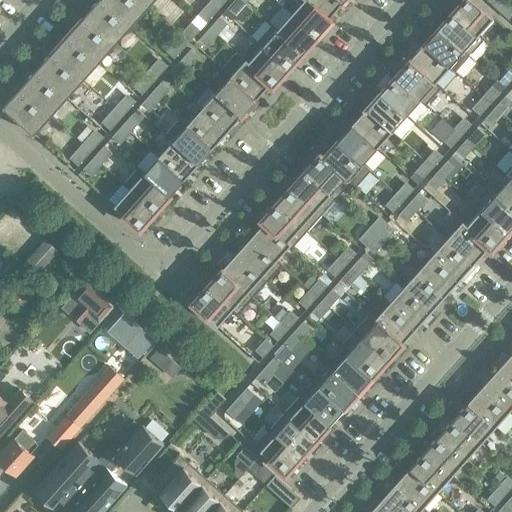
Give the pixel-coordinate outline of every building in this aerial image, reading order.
[(115,43),(131,25),(102,0),(97,0),(84,15),(115,43)] [(147,7),(138,0),(102,0),(131,25),(147,7)] [(208,19),(219,7),(211,0),(210,0),(200,12),(208,19)] [(238,12),(246,2),(243,0),(234,0),(230,5),(238,12)] [(328,18),(308,0),(303,0),(291,14),(304,25),(317,37),(332,20),(329,17),(328,18)] [(340,0),(308,0),(328,18),(329,17),(343,2),(340,0)] [(494,17),(474,0),(462,0),(453,11),(484,39),(485,38),(479,33),(494,17)] [(511,14),(511,6),(505,0),(501,0),(495,7),(509,19),(511,14)] [(484,39),(453,11),(438,27),(469,55),(470,55),(484,39)] [(304,25),(291,14),(278,29),(273,24),(272,25),(303,53),(317,37),(304,25)] [(115,43),(84,15),(68,33),(99,61),(115,43)] [(226,25),(218,18),(209,28),(217,35),(226,25)] [(187,43),(198,31),(190,23),(179,36),(187,43)] [(303,53),(272,25),(257,41),(275,57),(288,69),(303,53)] [(469,55),(438,27),(424,43),(450,67),(455,71),(469,55)] [(209,44),(217,35),(209,28),(201,37),(209,44)] [(83,79),(99,61),(68,33),(52,51),(83,79)] [(176,55),(187,43),(179,36),(168,48),(176,55)] [(275,57),(257,41),(243,57),(271,83),(270,84),(272,86),(274,85),(288,69),(275,57)] [(450,67),(424,43),(409,59),(441,87),(442,86),(436,82),(450,67)] [(197,57),(189,50),(181,60),(188,67),(197,57)] [(83,79),(52,51),(36,69),(67,97),(83,79)] [(271,83),(243,57),(242,58),(244,60),(230,76),(256,99),(263,92),(266,94),(272,86),(270,84),(271,83)] [(155,79),(166,67),(157,59),(146,71),(155,79)] [(441,87),(409,59),(395,76),(426,104),(426,103),(441,87)] [(180,76),(188,67),(181,60),(172,70),(180,76)] [(511,77),(511,64),(503,73),(511,80),(511,77)] [(67,97),(36,69),(19,87),(51,115),(67,97)] [(144,91),(155,79),(146,71),(136,84),(144,91)] [(242,115),(256,99),(230,76),(216,92),(242,115)] [(425,105),(426,104),(395,76),(381,92),(406,115),(420,100),(425,105)] [(168,89),(160,83),(152,92),(159,99),(168,89)] [(493,84),(482,96),(490,103),(501,92),(493,84)] [(51,115),(19,87),(3,106),(34,133),(51,115)] [(151,109),(159,99),(152,92),(143,102),(151,109)] [(242,115),(216,92),(201,108),(227,131),(242,115)] [(406,115),(381,92),(366,108),(392,131),(406,115)] [(123,115),(134,103),(125,95),(115,107),(123,115)] [(511,103),(511,100),(506,95),(495,106),(503,114),(511,103)] [(490,103),(482,96),(472,108),(480,115),(490,103)] [(495,106),(485,118),(493,125),(503,114),(495,106)] [(112,127),(123,115),(115,107),(104,119),(112,127)] [(213,147),(227,131),(201,108),(187,124),(213,147)] [(392,131),(366,108),(352,124),(378,147),(392,131)] [(139,122),(131,115),(123,124),(130,131),(139,122)] [(464,117),(453,128),(461,135),(472,124),(464,117)] [(213,147),(187,124),(180,118),(166,134),(173,140),(198,163),(213,147)] [(432,130),(442,138),(451,127),(441,119),(432,130)] [(122,141),(130,131),(123,124),(114,134),(122,141)] [(378,147),(352,124),(337,140),(363,163),(378,147)] [(485,134),(477,127),(467,139),(475,146),(485,134)] [(443,140),(451,147),(461,135),(453,128),(443,140)] [(91,150),(102,138),(93,131),(82,143),(91,150)] [(467,139),(456,150),(464,158),(475,146),(467,139)] [(198,163),(173,140),(158,156),(184,180),(198,163)] [(363,163),(337,140),(331,147),(328,144),(320,154),(351,182),(356,186),(370,170),(363,163)] [(80,163),(91,150),(82,143),(71,155),(80,163)] [(110,154),(103,147),(94,157),(102,164),(110,154)] [(435,149),(425,160),(433,167),(443,156),(435,149)] [(351,182),(320,154),(305,170),(336,198),(351,182)] [(184,180),(158,156),(144,173),(169,196),(184,180)] [(93,173),(102,164),(94,157),(86,166),(93,173)] [(448,159),(437,171),(445,179),(456,167),(448,159)] [(414,172),(422,179),(433,167),(425,160),(414,172)] [(169,196),(144,173),(139,168),(124,184),(129,189),(155,212),(169,196)] [(336,198),(305,170),(291,186),(322,214),(336,198)] [(437,171),(427,183),(435,190),(445,179),(437,171)] [(511,179),(504,173),(490,189),(511,208),(511,179)] [(406,181),(396,192),(404,200),(414,188),(406,181)] [(322,214),(291,186),(276,202),(307,230),(322,214)] [(511,226),(511,208),(490,189),(488,186),(473,203),(481,210),(507,233),(511,226)] [(140,229),(155,212),(129,189),(114,205),(140,229)] [(385,204),(393,212),(404,200),(396,192),(385,204)] [(419,192),(408,203),(417,211),(427,199),(419,192)] [(307,230),(276,202),(262,218),(293,246),(307,230)] [(406,222),(417,211),(408,203),(398,215),(406,222)] [(507,233),(481,210),(468,224),(463,220),(462,222),(489,246),(488,247),(491,250),(492,249),(507,233)] [(377,234),(387,223),(379,216),(369,227),(377,234)] [(293,246),(262,218),(261,219),(264,222),(250,237),(281,265),(283,264),(277,259),(290,245),(292,247),(293,246)] [(489,246),(462,222),(447,238),(475,262),(481,255),(484,258),(491,250),(488,247),(489,246)] [(395,230),(387,223),(377,234),(385,241),(395,230)] [(366,246),(377,234),(369,227),(359,239),(366,246)] [(374,253),(385,241),(377,234),(366,246),(374,253)] [(281,265),(250,237),(236,253),(267,281),(281,265)] [(475,262),(447,238),(433,254),(460,278),(475,262)] [(59,252),(45,240),(24,264),(38,276),(59,252)] [(348,246),(338,257),(346,264),(356,253),(348,246)] [(267,281),(236,253),(221,270),(252,297),(254,296),(249,291),(261,277),(266,282),(267,281)] [(0,269),(8,277),(21,264),(11,254),(0,265),(0,269)] [(460,278),(433,254),(418,270),(446,295),(460,278)] [(361,256),(351,268),(359,275),(369,263),(361,256)] [(327,269),(335,276),(346,264),(338,257),(327,269)] [(351,268),(340,279),(348,286),(359,275),(351,268)] [(252,297),(221,270),(207,286),(238,314),(252,297)] [(431,311),(446,295),(418,270),(404,286),(431,311)] [(319,278),(309,289),(317,297),(327,285),(319,278)] [(86,282),(72,297),(99,321),(112,306),(86,282)] [(238,314),(207,286),(192,302),(218,325),(232,309),(237,314),(238,314)] [(431,311),(404,286),(389,302),(417,327),(431,311)] [(332,288),(322,300),(330,307),(340,295),(332,288)] [(298,301),(306,308),(317,297),(309,289),(298,301)] [(22,308),(27,303),(28,298),(26,294),(21,292),(16,292),(12,296),(12,304),(16,307),(22,308)] [(330,307),(322,300),(311,312),(319,319),(330,307)] [(417,327),(389,302),(375,319),(402,343),(417,327)] [(290,310),(280,321),(288,329),(299,317),(290,310)] [(125,311),(107,330),(125,346),(135,336),(147,347),(155,339),(142,327),(125,311)] [(402,343),(375,319),(369,314),(355,330),(362,336),(388,359),(402,343)] [(303,320),(293,332),(301,340),(311,328),(303,320)] [(270,333),(278,341),(288,329),(280,321),(270,333)] [(388,359),(362,336),(355,330),(341,346),(342,348),(373,376),(388,359)] [(293,332),(283,344),(291,351),(301,340),(293,332)] [(255,350),(263,357),(274,345),(266,338),(255,350)] [(171,359),(159,347),(151,356),(164,368),(171,359)] [(373,376),(342,348),(328,364),(359,392),(373,376)] [(511,354),(511,353),(497,370),(511,383),(511,354)] [(276,354),(265,366),(273,373),(284,362),(276,354)] [(359,392),(328,364),(313,380),(344,408),(359,392)] [(60,448),(123,377),(109,365),(47,436),(60,448)] [(273,373),(265,366),(255,378),(263,385),(273,373)] [(511,408),(511,383),(497,370),(482,386),(510,410),(511,408)] [(330,424),(344,408),(313,380),(299,396),(330,424)] [(510,410),(482,386),(468,402),(495,427),(510,410)] [(247,387),(237,398),(245,405),(255,394),(247,387)] [(0,434),(32,400),(19,389),(8,402),(0,395),(0,434)] [(330,424),(299,396),(284,413),(315,440),(330,424)] [(237,398),(226,410),(234,417),(245,405),(237,398)] [(495,427),(468,402),(453,418),(481,443),(495,427)] [(315,440),(284,413),(270,428),(301,456),(315,440)] [(230,434),(211,417),(203,426),(221,443),(230,434)] [(481,443),(453,418),(439,434),(466,459),(481,443)] [(136,474),(164,443),(143,424),(141,427),(134,421),(99,459),(79,441),(34,491),(55,509),(58,506),(65,511),(64,511),(102,511),(127,484),(112,471),(121,461),(136,474)] [(301,456),(270,428),(255,445),(286,473),(301,456)] [(31,452),(38,444),(22,429),(0,453),(0,459),(16,474),(34,455),(31,452)] [(466,459),(439,434),(424,451),(452,475),(466,459)] [(257,458),(244,447),(236,456),(248,467),(257,458)] [(452,475),(424,451),(410,467),(437,491),(452,475)] [(160,493),(179,510),(207,478),(179,453),(152,483),(161,491),(160,493)] [(270,469),(257,458),(248,467),(261,479),(270,469)] [(437,491),(410,467),(395,483),(423,508),(437,491)] [(266,484),(292,507),(301,497),(275,474),(266,484)] [(505,494),(511,486),(511,479),(508,475),(497,487),(505,494)] [(207,478),(179,510),(181,511),(208,511),(225,494),(207,478)] [(418,511),(423,508),(395,483),(381,499),(395,511),(418,511)] [(487,499),(495,506),(505,494),(497,487),(487,499)] [(240,511),(243,510),(225,494),(208,511),(240,511)] [(511,499),(510,498),(499,510),(502,511),(511,511),(511,499)] [(395,511),(381,499),(369,511),(395,511)] [(27,511),(14,501),(5,511),(27,511)]
